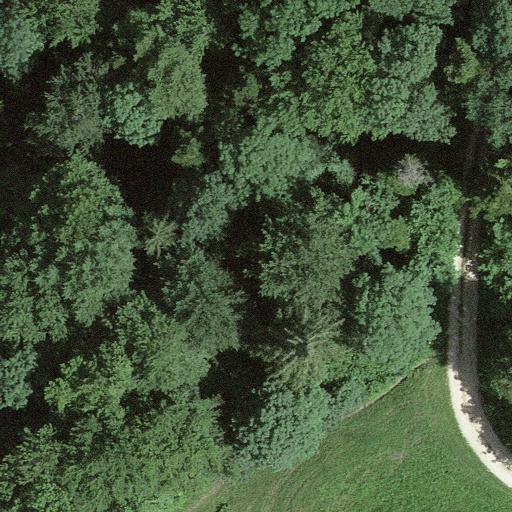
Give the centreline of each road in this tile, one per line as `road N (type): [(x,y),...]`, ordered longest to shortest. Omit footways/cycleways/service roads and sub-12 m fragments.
road 1 (track): [(511,26),(489,118),(452,366),(470,421),(511,467)]
road 2 (track): [(452,366),(197,511)]
